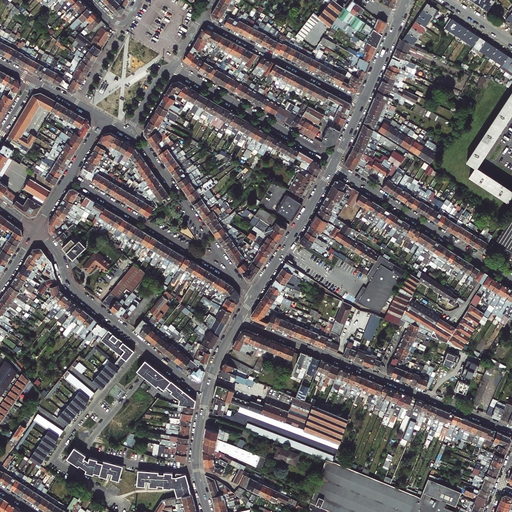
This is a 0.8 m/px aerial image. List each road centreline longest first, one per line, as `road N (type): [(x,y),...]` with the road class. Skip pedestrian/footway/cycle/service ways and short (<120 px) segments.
road 1 (residential): [(332,165),(511,279)]
road 2 (residential): [(69,176),(235,278)]
road 3 (residential): [(171,66),(335,160)]
road 4 (residential): [(362,102),(199,18)]
road 5 (residential): [(235,278),(127,131)]
road 6 (residential): [(143,345),(53,460),(69,470)]
road 7 (residential): [(35,230),(72,286),(143,345)]
road 8 (secondary): [(252,298),(332,165)]
road 9 (residential): [(380,376),(239,319)]
road 10 (residential): [(511,430),(380,376)]
road 11 (unknown): [(202,413),(332,447)]
